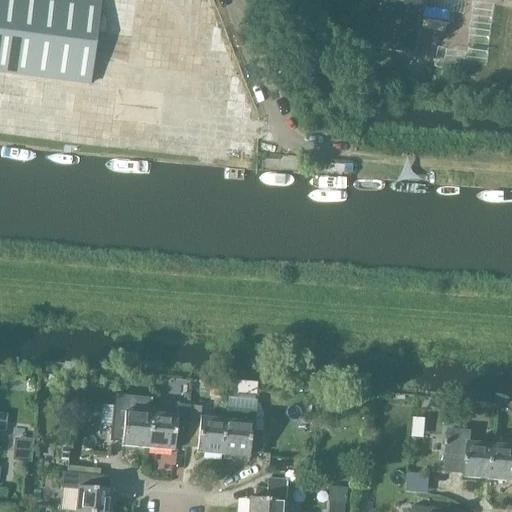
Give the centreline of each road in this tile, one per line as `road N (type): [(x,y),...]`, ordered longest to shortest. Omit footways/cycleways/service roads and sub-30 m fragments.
road 1 (track): [(286,145),(511,165)]
road 2 (unclassified): [(286,145),(221,0)]
